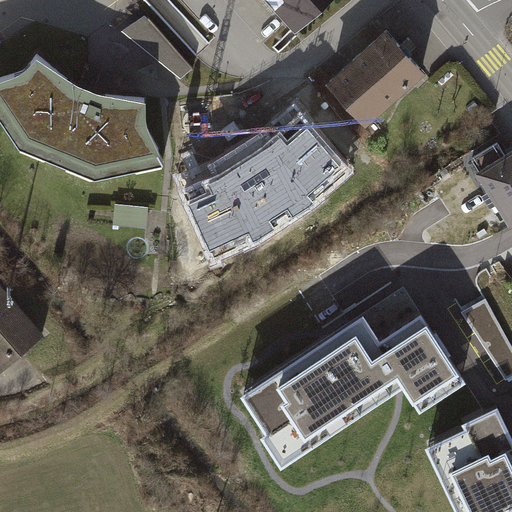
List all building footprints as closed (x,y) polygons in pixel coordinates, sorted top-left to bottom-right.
[(348,0),(261,0),(301,43),(348,0)] [(145,15),(121,30),(182,79),(192,69),(145,15)] [(437,81),(393,31),(334,82),(378,132),(437,81)] [(61,74),(38,54),(21,71),(0,79),(0,122),(16,148),(94,179),(161,165),(155,155),(159,154),(146,124),(145,98),(88,90),(86,88),(61,74)] [(455,73),(447,79),(456,90),(464,84),(455,73)] [(435,84),(440,91),(448,85),(442,78),(435,84)] [(182,191),(218,263),(262,243),(318,206),(354,175),(297,106),(247,143),(209,166),(215,179),(182,191)] [(479,170),(476,172),(511,228),(511,227),(511,150),(505,155),(498,144),(473,160),(479,170)] [(150,207),(116,204),(114,224),(148,227),(150,207)] [(496,260),(487,268),(500,283),(509,275),(496,260)] [(47,333),(0,277),(0,369),(1,371),(47,333)] [(340,341),(342,344),(370,387),(373,392),(401,374),(414,394),(456,367),(445,350),(448,348),(436,330),(433,331),(421,312),(378,339),(368,323),(340,341)] [(356,396),(370,387),(342,344),(327,353),(326,350),(310,360),(312,363),(298,373),(296,369),(280,380),(282,383),(268,392),(266,389),(250,399),(269,428),(264,432),(275,449),(310,426),(313,431),(329,421),(326,416),(340,407),(343,412),(359,401),(356,396)] [(494,511),(511,503),(511,470),(510,465),(511,464),(511,461),(505,447),(502,448),(484,411),(465,420),(468,425),(435,441),(443,458),(448,456),(455,471),(450,473),(458,490),(463,488),(470,503),(465,506),(468,511),(494,511)] [(511,511),(511,503),(494,511),(511,511)]
